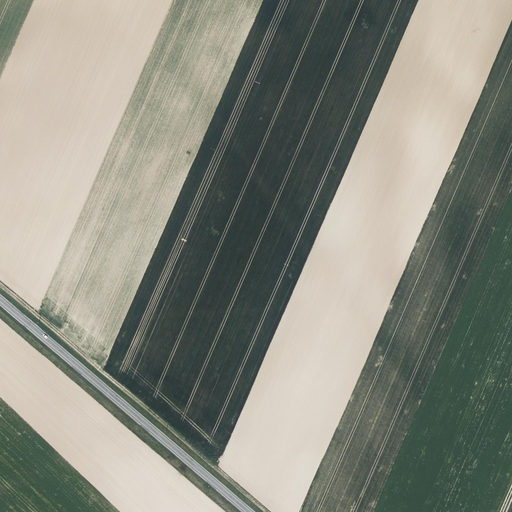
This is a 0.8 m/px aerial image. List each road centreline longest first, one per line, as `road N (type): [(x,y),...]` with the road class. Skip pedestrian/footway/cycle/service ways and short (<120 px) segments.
road 1 (track): [(265,511),(0,286)]
road 2 (tertiary): [(0,299),(250,511)]
